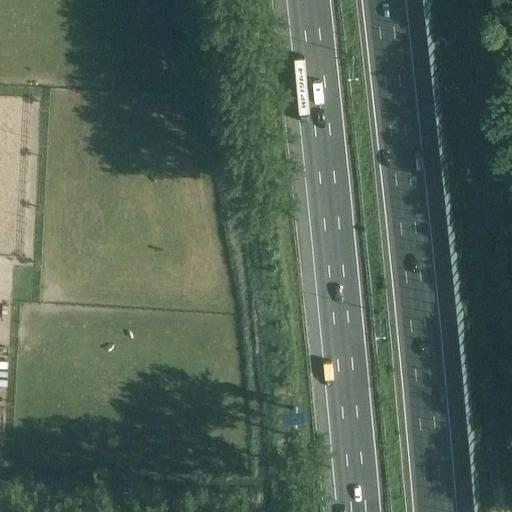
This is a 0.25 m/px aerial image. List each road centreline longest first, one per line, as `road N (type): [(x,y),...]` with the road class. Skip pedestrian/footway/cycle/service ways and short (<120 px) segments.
road 1 (motorway): [(433,511),(379,0)]
road 2 (motorway): [(300,0),(351,511)]
